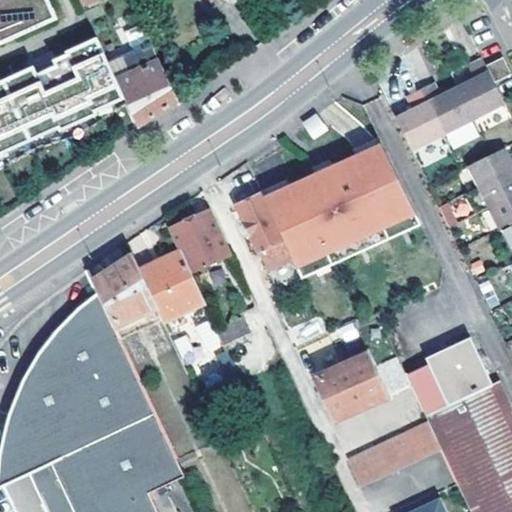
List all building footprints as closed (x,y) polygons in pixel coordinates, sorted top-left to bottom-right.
[(0,0),(0,41),(4,50),(62,24),(50,0),(0,0)] [(139,54),(112,67),(126,99),(129,104),(139,127),(175,102),(180,99),(145,23),(128,31),(136,49),(139,54)] [(0,160),(7,157),(5,154),(60,129),(62,132),(100,115),(98,112),(126,99),(112,67),(109,61),(99,39),(68,52),(69,54),(56,60),(36,69),(35,66),(31,68),(0,81),(0,160)] [(136,49),(109,61),(112,67),(139,54),(136,49)] [(28,62),(31,68),(35,66),(36,69),(56,60),(52,51),(28,62)] [(511,70),(503,53),(487,62),(496,80),(511,71),(511,70)] [(506,100),(496,80),(487,62),(483,55),(470,61),(476,73),(457,82),(474,116),(506,100)] [(434,78),(421,85),(444,131),(474,116),(457,82),(440,91),(434,78)] [(444,131),(421,85),(408,92),(415,104),(396,113),(412,147),(444,131)] [(0,160),(0,177),(40,156),(70,148),(129,104),(126,99),(98,112),(100,115),(62,132),(60,129),(5,154),(7,157),(0,160)] [(303,122),(313,138),(326,130),(316,114),(303,122)] [(382,143),(267,197),(285,236),(298,265),(414,210),(382,143)] [(511,152),(511,153),(507,145),(493,153),(471,164),(481,185),(511,169),(511,152)] [(511,169),(481,185),(492,206),(511,195),(511,169)] [(298,265),(285,236),(282,238),(262,194),(240,204),(278,288),(304,277),(298,265)] [(511,195),(492,206),(502,227),(511,221),(511,195)] [(214,208),(171,228),(181,250),(191,272),(234,252),(214,208)] [(414,210),(298,265),(304,277),(419,222),(414,210)] [(141,270),(158,308),(165,321),(166,323),(205,303),(201,293),(194,278),(191,272),(181,250),(141,270)] [(97,280),(103,295),(118,326),(158,308),(141,270),(135,256),(97,280)] [(202,274),(194,278),(201,293),(209,289),(202,274)] [(21,397),(16,407),(38,452),(53,459),(78,511),(160,511),(153,496),(188,479),(124,340),(118,326),(103,295),(82,313),(65,330),(50,347),(35,370),(21,397)] [(158,308),(118,326),(124,340),(165,321),(158,308)] [(241,316),(215,329),(223,344),(249,331),(241,316)] [(210,322),(171,337),(183,368),(222,353),(210,322)] [(430,360),(406,371),(430,420),(443,448),(473,511),(503,511),(511,508),(511,402),(500,378),(493,382),(470,334),(427,354),(430,360)] [(367,356),(317,377),(335,420),(386,398),(367,356)] [(395,356),(377,367),(386,384),(405,373),(395,356)] [(34,477),(50,511),(78,511),(53,459),(38,452),(16,407),(13,417),(9,432),(6,449),(5,468),(5,473),(4,491),(11,488),(34,477)] [(430,420),(351,458),(362,482),(364,482),(365,483),(366,484),(439,451),(438,449),(439,447),(440,447),(442,447),(443,448),(430,420)] [(448,511),(439,491),(397,511),(448,511)]
